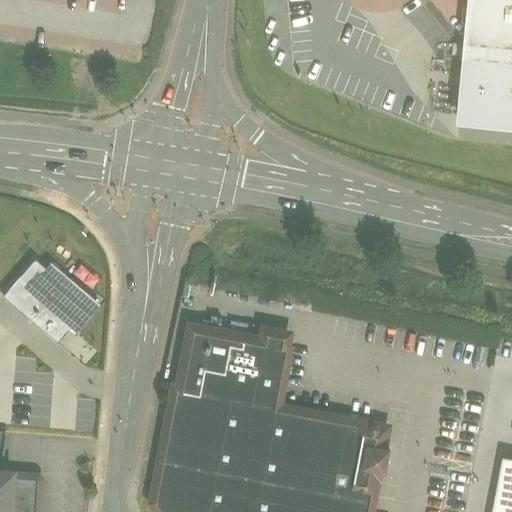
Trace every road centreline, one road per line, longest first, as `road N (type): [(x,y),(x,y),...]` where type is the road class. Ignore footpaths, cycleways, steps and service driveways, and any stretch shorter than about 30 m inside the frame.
road 1 (primary): [(393,218),(285,161),(238,123),(211,84),(200,28)]
road 2 (primary): [(393,218),(172,179)]
road 3 (primary): [(42,157),(82,184),(122,231),(146,319)]
road 4 (residential): [(109,511),(146,319)]
road 5 (residential): [(172,179),(200,28)]
road 6 (residential): [(146,319),(172,179)]
road 7 (primary): [(172,179),(42,157)]
road 8 (primary): [(511,243),(393,218)]
